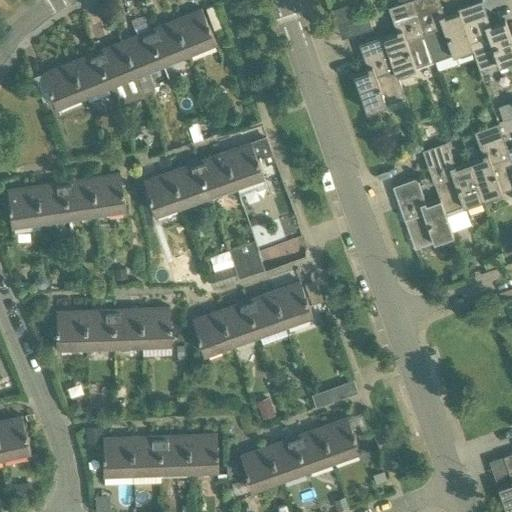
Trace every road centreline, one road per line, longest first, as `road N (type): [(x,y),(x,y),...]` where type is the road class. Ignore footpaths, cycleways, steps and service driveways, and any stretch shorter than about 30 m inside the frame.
road 1 (residential): [(394,316),(281,0)]
road 2 (residential): [(0,297),(65,463),(66,511)]
road 3 (residential): [(453,487),(394,316)]
road 4 (residential): [(394,316),(511,275)]
